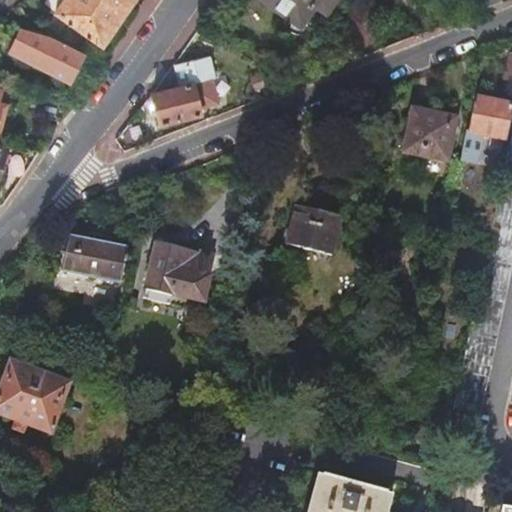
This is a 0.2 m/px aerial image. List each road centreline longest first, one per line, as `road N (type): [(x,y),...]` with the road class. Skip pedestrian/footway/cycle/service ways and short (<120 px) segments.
road 1 (tertiary): [(35,182),(126,171),(511,17)]
road 2 (residential): [(240,492),(252,439),(437,481),(501,463)]
road 3 (residential): [(35,182),(168,0)]
road 4 (residential): [(511,326),(487,442),(501,463)]
